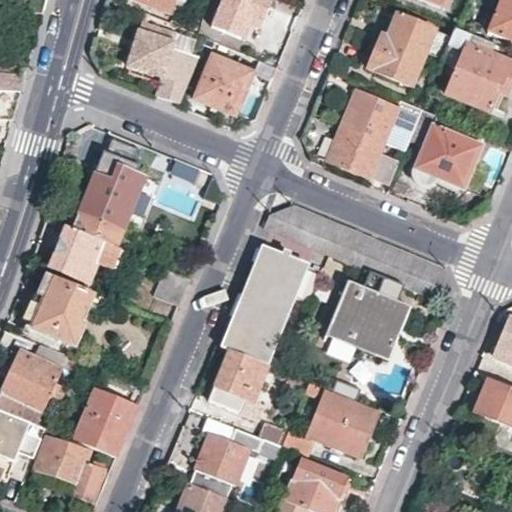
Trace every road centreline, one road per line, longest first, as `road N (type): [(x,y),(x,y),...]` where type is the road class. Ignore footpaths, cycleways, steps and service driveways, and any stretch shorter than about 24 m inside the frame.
road 1 (residential): [(261,168),(118,511)]
road 2 (residential): [(491,264),(396,511)]
road 3 (residential): [(491,264),(261,168)]
road 4 (residential): [(261,168),(54,83)]
road 5 (residential): [(332,0),(261,168)]
road 6 (residential): [(54,83),(0,256)]
